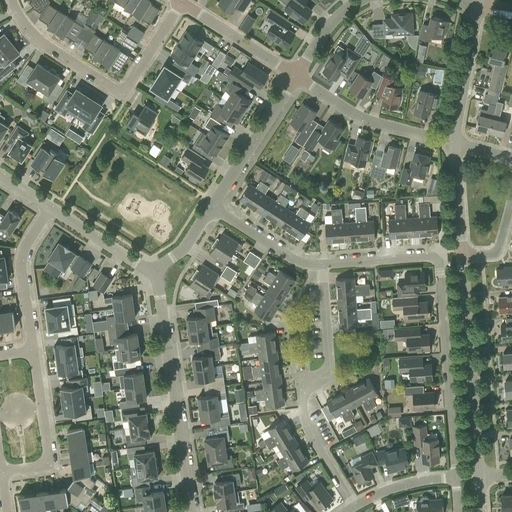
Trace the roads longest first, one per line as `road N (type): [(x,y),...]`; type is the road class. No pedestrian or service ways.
road 1 (residential): [(455,478),(438,261),(322,264)]
road 2 (residential): [(354,506),(304,420),(300,388),(329,372),(322,264)]
road 3 (residential): [(181,2),(122,94),(40,42),(11,0)]
road 4 (residential): [(191,511),(154,272)]
road 5 (residential): [(479,476),(462,255)]
road 6 (residential): [(454,142),(363,118),(295,76)]
road 7 (residential): [(0,472),(41,466),(47,457),(32,352)]
road 8 (residential): [(211,207),(295,76)]
road 9 (residential): [(32,352),(21,262),(50,207)]
road 10 (residential): [(454,142),(477,5)]
road 11 (residential): [(295,76),(181,2)]
road 12 (residential): [(322,264),(289,258),(211,207)]
road 13 (residential): [(154,272),(50,207)]
